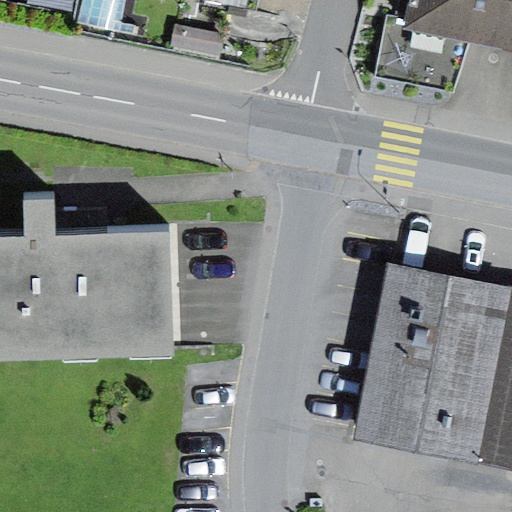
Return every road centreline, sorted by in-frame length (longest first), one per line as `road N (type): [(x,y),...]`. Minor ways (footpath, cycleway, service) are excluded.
road 1 (residential): [(269,511),(267,464),(306,149)]
road 2 (secondary): [(306,149),(0,88)]
road 3 (secondary): [(511,189),(306,149)]
road 4 (residential): [(306,149),(339,0)]
